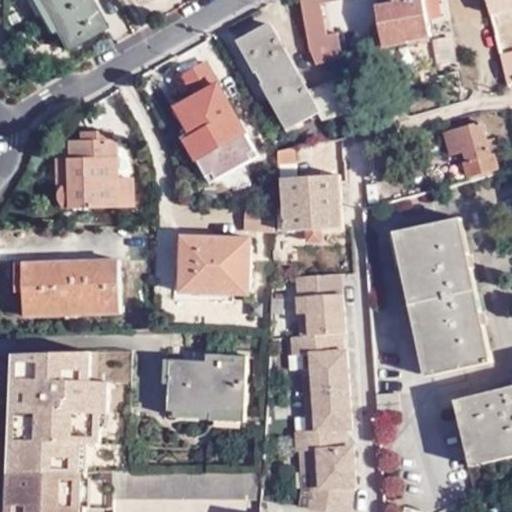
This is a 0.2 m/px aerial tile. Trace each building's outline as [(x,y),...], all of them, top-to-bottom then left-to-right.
[(88,0),(35,0),(65,51),(104,27),(88,0)] [(333,0),(299,0),(308,40),(316,62),(341,56),(337,31),(326,33),(321,3),(333,0)] [(431,34),(428,17),(424,0),(379,0),(381,4),(378,5),(386,45),(410,40),(409,38),(431,34)] [(437,0),(424,0),(428,17),(441,14),(437,0)] [(511,0),(487,0),(490,12),(511,6),(511,0)] [(322,112),(312,95),(272,23),(240,41),(292,129),(322,112)] [(511,50),(503,52),(507,75),(511,74),(511,50)] [(198,143),(192,148),(217,191),(264,162),(208,68),(186,81),(202,107),(183,119),(198,143)] [(337,81),(312,95),(322,112),(326,119),(352,104),(337,81)] [(471,170),(472,175),(500,167),(499,163),(501,162),(499,153),(503,152),(498,134),(491,135),(487,118),(448,127),(453,153),(467,150),(469,158),(465,159),(467,171),(471,170)] [(58,206),(132,204),(132,177),(117,177),(117,137),(112,137),(112,130),(82,131),(82,139),(69,138),(69,156),(57,157),(58,206)] [(295,162),(294,148),(280,152),(280,162),(295,162)] [(287,235),(342,231),(338,175),(284,179),(285,199),(280,199),(281,208),(285,208),(287,235)] [(406,229),(434,372),(483,362),(456,218),(406,228),(406,229)] [(182,292),(232,293),(250,294),(250,237),(184,235),(183,277),(182,292)] [(28,314),(123,312),(124,258),(19,260),(19,289),(27,288),(28,314)] [(341,334),(346,334),(341,275),(292,278),(298,337),(341,334)] [(232,302),(232,293),(182,292),(183,277),(174,278),(174,302),(232,302)] [(309,394),(350,391),(347,352),(344,353),(341,334),(298,337),(290,338),(292,359),(306,358),(307,373),(309,394)] [(98,353),(18,354),(14,472),(87,472),(88,445),(102,445),(104,411),(112,412),(113,377),(97,377),(98,353)] [(169,362),(168,385),(168,412),(174,412),(208,414),(208,420),(244,421),(245,365),(222,364),(222,357),(206,356),(206,363),(169,362)] [(245,365),(245,357),(222,357),(222,364),(245,365)] [(160,384),(168,385),(169,362),(161,362),(160,384)] [(291,374),(293,395),(309,394),(307,373),(291,374)] [(353,430),(350,391),(309,394),(311,416),(312,432),(300,432),(301,452),(348,448),(346,432),(353,430)] [(511,391),(461,401),(471,453),(511,445),(511,391)] [(311,416),(309,394),(293,395),(295,417),(311,416)] [(397,395),(377,397),(378,417),(398,416),(397,395)] [(110,427),(109,472),(115,472),(129,472),(129,427),(110,427)] [(312,480),(311,510),(320,511),(350,511),(354,489),(358,485),(355,448),(348,448),(301,452),(302,479),(312,480)] [(263,470),(129,472),(115,472),(115,497),(261,497),(263,470)] [(87,511),(87,505),(115,505),(115,497),(115,472),(109,472),(87,472),(14,472),(12,511),(87,511)] [(274,511),(275,503),(261,500),(260,511),(274,511)]
